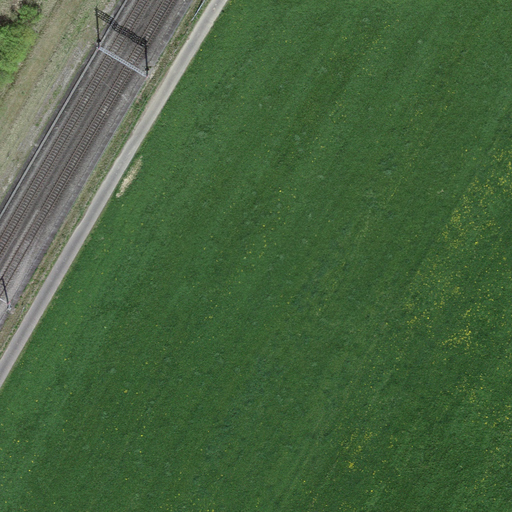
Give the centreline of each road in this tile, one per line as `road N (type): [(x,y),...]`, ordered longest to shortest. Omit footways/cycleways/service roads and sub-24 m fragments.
road 1 (track): [(0,375),(219,0)]
road 2 (track): [(0,132),(74,0)]
